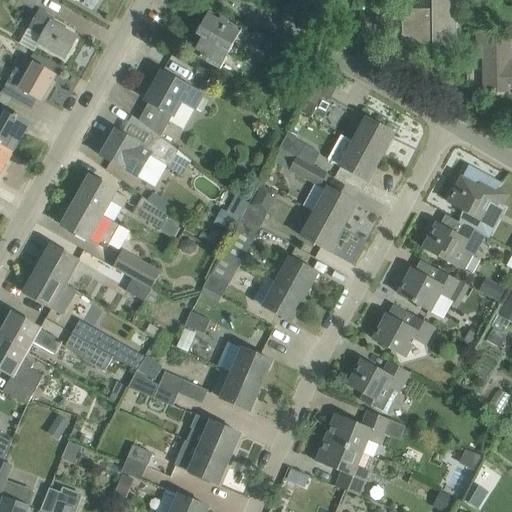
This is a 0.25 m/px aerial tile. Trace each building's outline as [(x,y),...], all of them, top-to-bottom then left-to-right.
[(15,0),(32,10),(38,0),(15,0)] [(434,0),(435,12),(404,12),(405,45),(424,44),(424,40),(435,40),(435,47),(455,47),(455,27),(455,2),(459,2),(458,0),(434,0)] [(28,29),(20,44),(35,52),(40,44),(66,59),(78,37),(52,23),(54,18),(39,10),(28,29)] [(247,48),(264,57),(273,41),(256,31),(253,35),(210,11),(197,35),(202,38),(193,54),(221,70),(238,39),(249,45),(247,48)] [(478,59),(484,58),(485,92),(491,92),(491,93),(496,93),(496,92),(508,91),(508,84),(511,84),(511,61),(507,62),(507,57),(504,57),(503,35),(478,35),(478,59)] [(16,68),(1,94),(31,111),(38,99),(42,101),(56,76),(34,64),(33,65),(24,59),(18,69),(16,68)] [(139,121),(154,132),(162,138),(180,104),(196,112),(205,96),(162,73),(147,101),(150,102),(139,121)] [(306,75),(288,107),(295,111),(313,79),(306,75)] [(312,90),(330,101),(337,88),(319,77),(312,90)] [(317,106),(306,100),(300,111),(311,117),(317,106)] [(0,143),(13,151),(30,123),(5,109),(4,112),(0,109),(0,143)] [(389,144),(387,143),(392,133),(394,134),(394,133),(367,118),(354,143),(381,158),(389,144)] [(104,141),(97,152),(102,155),(102,157),(119,167),(133,175),(138,178),(156,188),(156,187),(168,167),(169,167),(179,151),(161,138),(154,132),(146,147),(123,134),(117,130),(109,144),(104,141)] [(288,135),(280,148),(299,158),(306,144),(288,135)] [(368,181),(366,180),(372,171),(373,172),(381,158),(354,143),(353,143),(341,136),(328,160),(340,167),(368,182),(368,181)] [(0,143),(0,175),(13,151),(0,143)] [(273,162),(319,187),(326,173),(299,158),(280,148),(273,162)] [(462,178),(449,203),(462,210),(460,223),(464,225),(475,231),(480,220),(490,202),(501,208),(503,205),(508,195),(497,189),(502,184),(469,166),(462,178)] [(90,177),(77,201),(102,216),(110,201),(123,208),(128,198),(90,177)] [(329,188),(315,212),(343,228),(351,214),(349,213),(354,203),(356,204),(356,203),(329,188)] [(133,214),(160,229),(168,216),(143,198),(133,214)] [(77,201),(63,226),(89,241),(89,240),(106,249),(119,224),(102,216),(77,201)] [(249,205),(242,218),(260,228),(267,215),(249,205)] [(221,210),(214,223),(233,233),(240,220),(221,210)] [(315,212),(302,236),(330,252),(330,251),(328,250),(334,241),(335,242),(343,228),(315,212)] [(242,218),(235,231),(253,241),(260,228),(242,218)] [(424,249),(466,271),(485,236),(475,231),(464,225),(458,235),(437,224),(436,226),(431,223),(424,235),(429,238),(424,249)] [(38,269),(66,285),(79,261),(52,245),(51,246),(53,247),(48,257),(46,256),(38,269)] [(161,273),(123,250),(114,266),(134,278),(152,288),(161,273)] [(278,253),(266,276),(269,278),(277,283),(305,298),(312,283),(311,283),(316,273),(317,274),(318,273),(300,264),(290,258),(290,259),(278,253)] [(203,288),(222,298),(241,264),(223,254),(212,276),(211,275),(203,288)] [(75,290),(66,285),(38,269),(31,283),(32,284),(27,294),(25,293),(25,294),(52,309),(53,308),(62,313),(75,290)] [(468,287),(450,277),(439,271),(433,281),(412,270),(399,294),(429,311),(439,294),(455,303),(459,295),(463,297),(468,287)] [(266,276),(253,300),(264,306),(274,312),(291,322),(292,321),(290,320),(296,311),(297,312),(305,298),(277,283),(269,278),(266,276)] [(126,292),(144,303),(152,288),(134,278),(126,292)] [(479,291),(499,302),(506,289),(486,279),(479,291)] [(500,316),(511,323),(511,305),(507,303),(500,316)] [(186,326),(205,334),(210,321),(191,313),(186,326)] [(0,338),(27,353),(34,342),(56,354),(64,342),(14,314),(0,338)] [(435,328),(425,322),(414,316),(408,327),(387,315),(374,340),(405,357),(414,340),(425,346),(435,328)] [(136,370),(144,357),(103,334),(96,347),(136,370)] [(25,358),(27,353),(0,338),(0,337),(0,369),(13,376),(4,392),(28,405),(45,376),(33,369),(36,364),(25,358)] [(83,360),(104,372),(113,357),(96,347),(91,345),(83,360)] [(244,348),(233,373),(261,386),(267,371),(266,371),(270,361),(272,361),(272,360),(244,348)] [(147,357),(139,370),(151,378),(159,364),(147,357)] [(360,401),(387,416),(410,373),(389,362),(383,372),(362,361),(349,385),(364,394),(360,401)] [(128,388),(154,399),(160,385),(137,371),(128,388)] [(179,393),(203,403),(208,391),(165,373),(160,385),(179,393)] [(233,373),(222,399),(250,412),(250,411),(249,410),(253,400),(255,401),(261,386),(233,373)] [(154,400),(172,408),(179,393),(160,385),(154,399),(154,400)] [(337,414),(327,438),(363,453),(369,439),(380,444),(390,420),(368,411),(363,425),(337,414)] [(196,415),(191,428),(193,429),(205,435),(200,446),(229,459),(236,445),(234,444),(238,434),(240,435),(240,434),(212,421),(212,422),(196,415)] [(59,416),(51,427),(63,435),(70,423),(59,416)] [(0,460),(3,462),(12,442),(0,435),(0,460)] [(327,438),(317,462),(343,473),(337,487),(359,496),(369,471),(357,466),(363,453),(327,438)] [(67,443),(63,460),(76,463),(80,446),(67,443)] [(128,459),(134,446),(127,443),(120,459),(127,462),(128,459)] [(147,467),(152,454),(134,446),(128,459),(147,467)] [(180,453),(174,466),(189,473),(218,485),(218,484),(217,483),(221,473),(223,474),(229,459),(200,446),(194,460),(182,454),(180,453)] [(473,453),(466,467),(475,471),(480,461),(481,462),(484,457),(473,453)] [(122,472),(141,480),(147,467),(128,459),(122,472)] [(13,467),(0,461),(0,494),(1,495),(13,467)] [(0,511),(26,511),(29,506),(20,503),(25,488),(13,484),(8,498),(5,497),(0,511)] [(49,488),(41,511),(43,511),(71,511),(78,493),(63,488),(61,493),(49,488)] [(180,494),(172,511),(204,511),(206,507),(208,508),(209,507),(180,494)]
